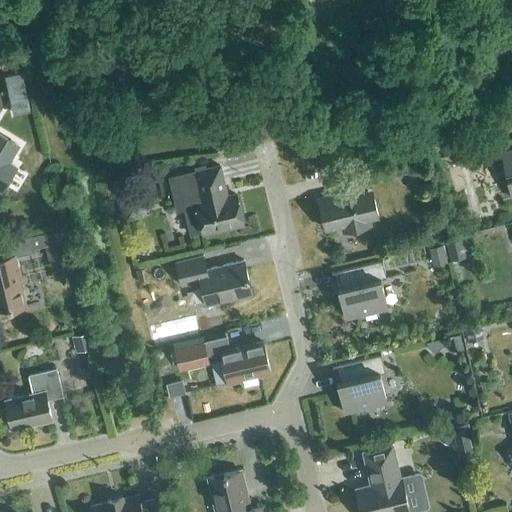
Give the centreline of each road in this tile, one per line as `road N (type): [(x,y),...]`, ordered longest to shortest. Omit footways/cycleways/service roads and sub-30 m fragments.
road 1 (residential): [(0,474),(295,413)]
road 2 (residential): [(295,413),(290,392),(305,355),(269,158)]
